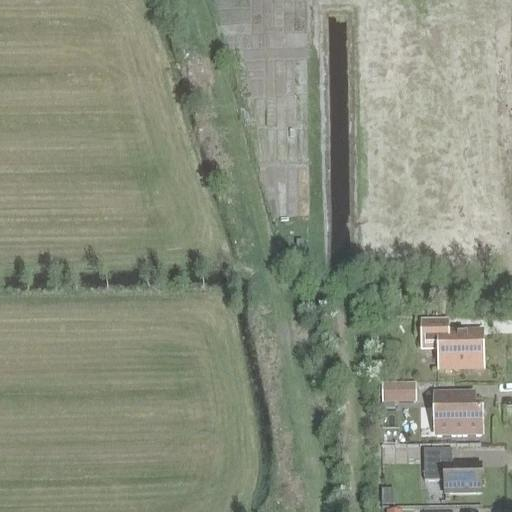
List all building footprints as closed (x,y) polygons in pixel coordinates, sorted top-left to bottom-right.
[(360,27),(360,51),(408,51),(408,27),(360,27)] [(458,62),(458,44),(432,44),(432,62),(426,62),(425,98),(476,98),(476,62),(458,62)] [(422,134),(422,169),(460,170),(460,159),(477,160),(477,137),(460,137),(460,134),(422,134)] [(391,192),(363,191),(363,207),(391,208),(391,192)] [(478,215),(458,215),(458,200),(420,200),(420,218),(431,218),(431,247),(478,247),(478,215)] [(479,369),(479,335),(445,336),(445,323),(424,323),(424,346),(441,345),(441,370),(479,369)] [(383,388),(383,404),(414,403),(413,387),(383,388)] [(473,419),(473,396),(435,397),(435,437),(480,437),(480,419),(473,419)] [(395,434),(383,434),(383,447),(395,447),(395,434)] [(423,452),(424,483),(444,483),(444,496),(481,495),(480,467),(451,468),(451,452),(423,452)]
